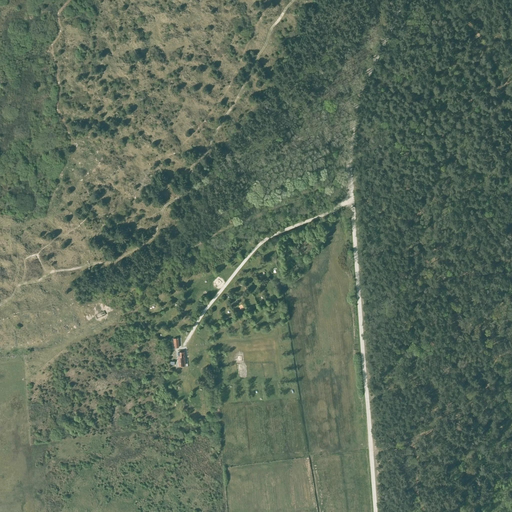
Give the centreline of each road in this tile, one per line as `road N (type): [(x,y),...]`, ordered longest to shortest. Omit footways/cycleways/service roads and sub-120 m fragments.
road 1 (unclassified): [(376,511),(349,185)]
road 2 (track): [(350,197),(320,219),(264,239),(197,315)]
road 3 (track): [(349,185),(351,114),(399,0)]
